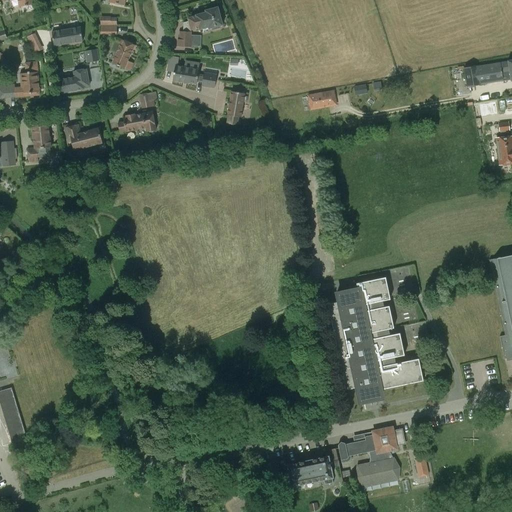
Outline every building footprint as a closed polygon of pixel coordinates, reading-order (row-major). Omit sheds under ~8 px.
[(176,47),(191,48),(191,38),(190,38),(190,32),(190,31),(199,29),(199,30),(208,28),(208,29),(222,26),(217,8),(204,11),(205,13),(195,16),(187,18),(188,22),(183,23),(182,32),(179,32),(178,40),(177,40),(176,47)] [(52,32),(54,46),(83,41),(80,27),(52,32)] [(35,53),(44,49),(37,32),(28,36),(35,53)] [(123,39),(123,41),(121,40),(111,64),(129,71),(132,64),(127,62),(134,46),(129,44),(129,42),(123,39)] [(97,49),(85,51),(87,63),(99,61),(97,49)] [(178,57),(170,56),(167,71),(173,72),(174,72),(175,66),(177,66),(178,57)] [(466,87),(510,80),(511,79),(511,60),(507,61),(463,68),(466,87)] [(15,97),(39,95),(39,92),(40,92),(37,62),(25,63),(26,73),(20,73),(21,87),(14,88),(15,97)] [(174,74),(172,81),(188,83),(189,82),(197,84),(197,82),(202,82),(202,86),(214,88),(217,75),(204,73),(203,75),(198,74),(199,70),(177,66),(175,66),(174,72),(173,72),(173,74),(174,74)] [(89,86),(86,69),(73,71),(74,77),(62,79),(62,84),(61,84),(62,91),(64,91),(64,92),(84,89),(83,87),(89,86)] [(307,95),(310,111),(337,106),(334,90),(307,95)] [(245,93),(231,91),(227,115),(228,115),(227,123),(237,125),(238,117),(241,117),(243,102),(247,102),(248,96),(244,96),(245,93)] [(157,99),(155,92),(139,95),(142,108),(154,105),(153,100),(157,99)] [(145,129),(146,132),(155,131),(152,112),(148,113),(147,110),(142,111),(142,114),(134,116),(134,114),(125,116),(125,117),(122,118),(123,123),(117,124),(119,133),(125,131),(125,132),(145,129)] [(500,132),(501,139),(496,139),(499,164),(511,162),(511,137),(508,138),(507,131),(509,131),(508,122),(498,124),(499,132),(500,132)] [(87,131),(87,132),(79,134),(77,125),(76,123),(64,126),(65,129),(64,129),(68,143),(71,143),(73,150),(82,148),(82,149),(102,144),(100,138),(101,137),(100,134),(99,134),(98,129),(87,131)] [(51,148),(49,137),(48,124),(41,125),(41,124),(37,124),(37,125),(30,126),(32,140),(33,140),(34,149),(26,149),(28,163),(38,162),(37,157),(50,156),(49,148),(51,148)] [(0,158),(0,157),(2,157),(3,166),(15,165),(14,151),(2,152),(2,147),(1,147),(0,147),(0,158)] [(500,336),(504,358),(511,356),(511,254),(489,259),(505,335),(500,336)] [(356,284),(336,289),(337,293),(336,293),(338,302),(327,304),(345,389),(356,387),(359,405),(360,404),(359,403),(381,398),(379,391),(422,381),(418,359),(396,364),(395,358),(404,356),(399,334),(377,338),(376,332),(393,329),(388,307),(371,310),(370,304),(389,300),(384,278),(356,283),(356,284)] [(11,388),(0,391),(0,397),(13,394),(11,388)] [(286,396),(287,402),(299,399),(298,393),(286,396)] [(0,397),(0,402),(0,404),(15,399),(13,394),(0,397)] [(0,404),(2,409),(16,405),(15,399),(0,404)] [(2,409),(4,415),(18,411),(16,405),(2,409)] [(4,415),(5,421),(20,416),(18,411),(4,415)] [(5,421),(7,426),(22,422),(20,416),(5,421)] [(7,426),(9,432),(23,428),(22,422),(7,426)] [(9,432),(11,438),(25,433),(23,428),(9,432)] [(373,432),(374,435),(377,453),(391,451),(396,449),(396,446),(404,444),(401,430),(393,432),(392,428),(373,432)] [(25,433),(11,438),(12,443),(27,439),(25,433)] [(338,447),(342,464),(347,463),(351,459),(351,456),(369,452),(370,458),(369,464),(357,466),(356,478),(362,488),(362,487),(367,485),(392,480),(398,479),(397,480),(398,480),(399,469),(394,459),(389,451),(377,453),(374,435),(364,437),(365,441),(346,445),(345,444),(341,443),(338,445),(339,447),(338,447)] [(293,485),(323,478),(325,485),(333,483),(330,469),(340,467),(336,448),(325,450),(327,457),(289,465),(293,485)] [(429,475),(425,457),(414,459),(418,477),(429,475)]
